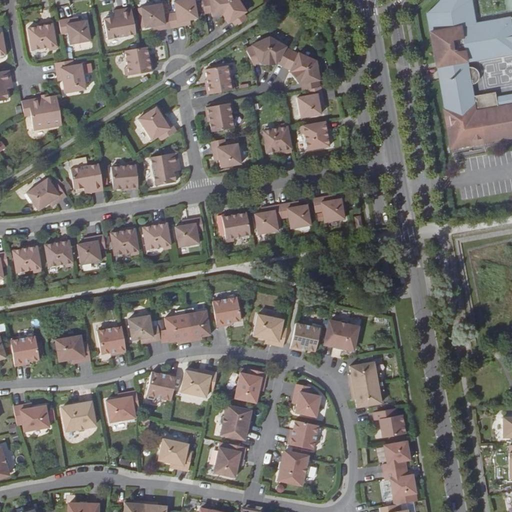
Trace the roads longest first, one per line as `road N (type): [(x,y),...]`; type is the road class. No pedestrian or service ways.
road 1 (tertiary): [(395,160),(457,511)]
road 2 (residential): [(284,361),(209,352),(80,380),(0,387)]
road 3 (residential): [(0,498),(88,477),(250,505)]
road 4 (unclassified): [(200,193),(0,229)]
road 5 (residential): [(340,511),(354,475),(339,397),(317,372),(284,361)]
road 6 (unclassified): [(371,164),(200,193)]
road 7 (residential): [(429,215),(404,78),(377,59)]
road 8 (residential): [(250,505),(284,361)]
